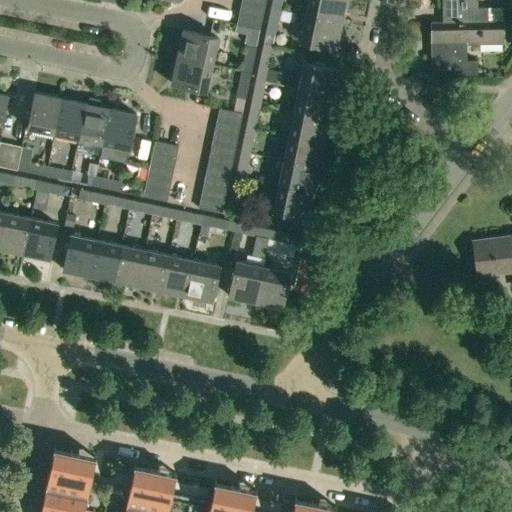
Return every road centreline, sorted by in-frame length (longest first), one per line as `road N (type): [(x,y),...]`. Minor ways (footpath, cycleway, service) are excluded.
road 1 (residential): [(433,433),(410,484),(393,496),(40,425)]
road 2 (residential): [(16,0),(133,25),(123,71),(0,45)]
road 3 (residential): [(283,395),(457,167)]
road 4 (residential): [(283,395),(55,349)]
road 5 (residential): [(457,167),(401,110),(389,57),(401,0)]
road 6 (residential): [(433,433),(283,395)]
